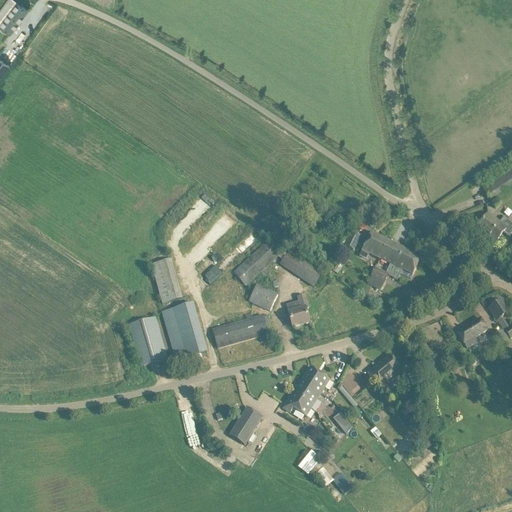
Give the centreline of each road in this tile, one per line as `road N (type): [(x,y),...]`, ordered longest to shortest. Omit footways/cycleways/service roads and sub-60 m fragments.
road 1 (unclassified): [(491,272),(459,301),(423,318),(281,359),(127,395),(0,408)]
road 2 (unclassified): [(417,211),(158,46),(67,0)]
road 3 (unclassified): [(417,211),(384,65),(403,0)]
